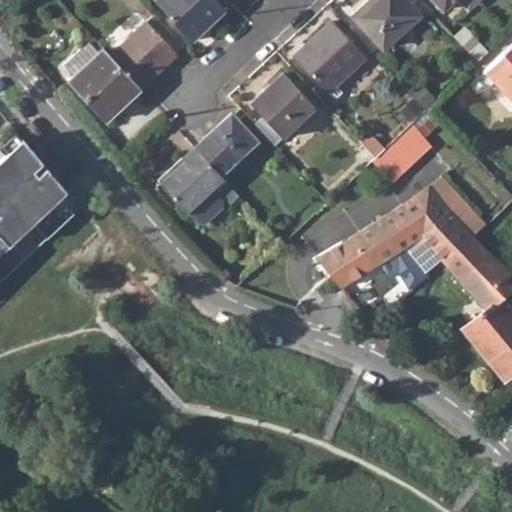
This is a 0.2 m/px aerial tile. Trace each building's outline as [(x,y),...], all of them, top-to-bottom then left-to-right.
[(222,6),(216,0),(155,0),(191,39),(225,9),(222,6)] [(420,12),(408,0),(369,0),(354,15),(383,46),(420,12)] [(476,0),(434,0),(442,8),(451,0),(461,0),(474,3),(476,0)] [(24,15),(15,5),(0,19),(8,30),(24,15)] [(177,53),(146,19),(110,53),(141,86),(177,53)] [(365,56),(331,19),(294,53),(328,91),(331,88),(336,83),(365,56)] [(488,50),(466,27),(456,37),(478,60),(488,50)] [(110,53),(103,46),(99,50),(89,39),(63,63),(73,74),(69,78),(106,118),(141,86),(110,53)] [(511,41),(484,68),(511,97),(511,41)] [(315,105),(283,71),(250,101),(262,115),(255,121),(275,143),(315,105)] [(331,88),(336,94),(341,88),(336,83),(331,88)] [(413,93),(426,108),(430,104),(417,88),(413,93)] [(257,138),(231,110),(195,144),(220,172),(257,138)] [(384,147),(371,132),(362,140),(363,143),(375,155),(384,147)] [(0,282),(74,213),(59,198),(38,175),(34,171),(43,163),(22,140),(0,160),(0,282)] [(361,162),(364,166),(375,155),(363,143),(359,146),(361,162)] [(220,172),(195,144),(182,156),(184,158),(160,181),(195,218),(203,218),(220,202),(221,195),(213,184),(210,181),(220,172)] [(46,168),(38,175),(59,198),(68,191),(46,168)] [(210,181),(213,184),(223,175),(220,172),(210,181)] [(458,219),(472,234),(484,224),(441,174),(428,183),(447,209),(458,219)] [(447,209),(428,183),(403,202),(316,256),(340,284),(404,245),(425,271),(442,256),(432,245),(458,219),(447,209)] [(472,234),(458,219),(432,245),(442,256),(452,267),(478,240),(472,234)] [(260,244),(268,253),(283,239),(275,230),(260,244)] [(511,288),(511,275),(478,240),(452,267),(487,307),(462,326),(504,377),(511,369),(511,307),(502,296),(511,288)]
